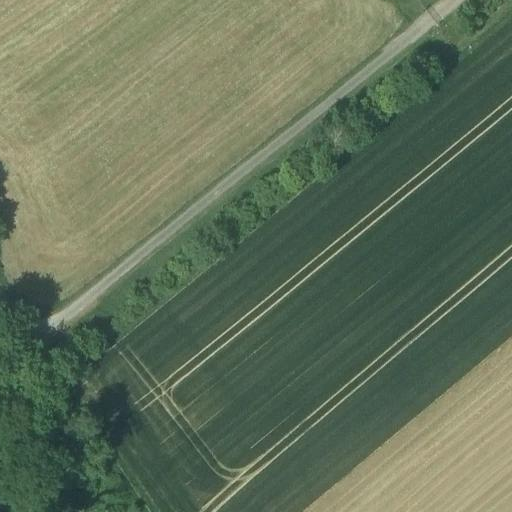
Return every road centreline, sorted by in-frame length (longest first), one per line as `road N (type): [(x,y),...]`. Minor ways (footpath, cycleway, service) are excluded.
road 1 (track): [(27,345),(454,0)]
road 2 (track): [(0,294),(27,345),(147,511)]
